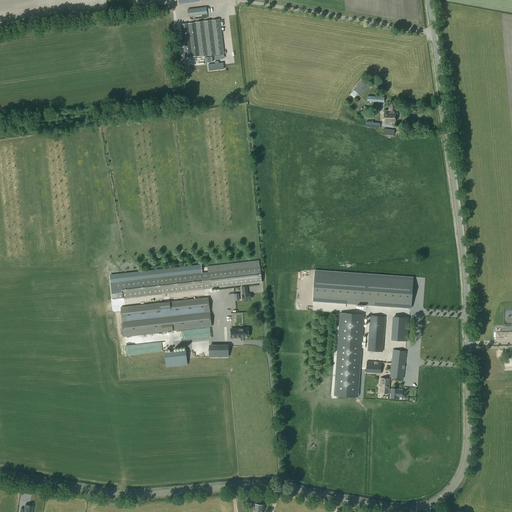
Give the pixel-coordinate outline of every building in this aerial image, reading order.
[(188,10),(188,16),(192,15),(192,16),(207,14),(207,7),(188,10)] [(181,24),(181,26),(182,39),(178,40),(178,43),(183,43),(184,58),(199,56),(223,54),(219,19),(195,22),(195,23),(181,24)] [(218,61),(215,62),(215,64),(208,65),(209,71),(224,69),(223,63),(219,63),(218,61)] [(354,90),(361,97),(373,84),(365,77),(354,90)] [(381,94),(376,94),(376,97),(367,96),(367,101),(384,102),(384,97),(381,97),(381,94)] [(391,108),(391,113),(384,113),(384,122),(395,122),(395,113),(394,113),(394,104),(390,104),(390,105),(388,105),(388,102),(386,102),(386,105),(384,105),(384,108),(391,108)] [(160,273),(115,278),(117,298),(262,282),(260,266),(259,266),(258,261),(207,267),(208,272),(202,273),(202,268),(160,273)] [(411,308),(413,277),(315,270),(312,301),(411,308)] [(246,286),(241,286),(243,295),(242,295),(242,300),(251,298),(250,294),(248,294),(246,286)] [(208,298),(121,307),(122,322),(124,336),(190,329),(211,326),(208,298)] [(340,313),(334,395),(358,397),(364,314),(340,313)] [(383,352),(385,326),(385,317),(370,315),(367,351),(383,352)] [(393,317),(391,340),(407,341),(409,318),(393,317)] [(248,336),(248,328),(231,329),(231,337),(248,336)] [(209,345),(209,346),(209,357),(228,357),(228,344),(209,345)] [(166,367),(188,365),(186,350),(165,352),(166,367)] [(403,378),(406,351),(393,350),(390,377),(403,378)] [(381,362),(367,361),(366,372),(381,373),(381,362)] [(373,393),(374,378),(363,378),(363,393),(373,393)] [(380,393),(389,393),(389,389),(390,378),(381,378),(380,393)] [(391,389),(389,389),(389,393),(391,393),(390,398),(397,398),(397,396),(402,397),(403,390),(398,390),(398,388),(391,388),(391,389)] [(262,511),(264,505),(254,503),(252,511),(262,511)]
